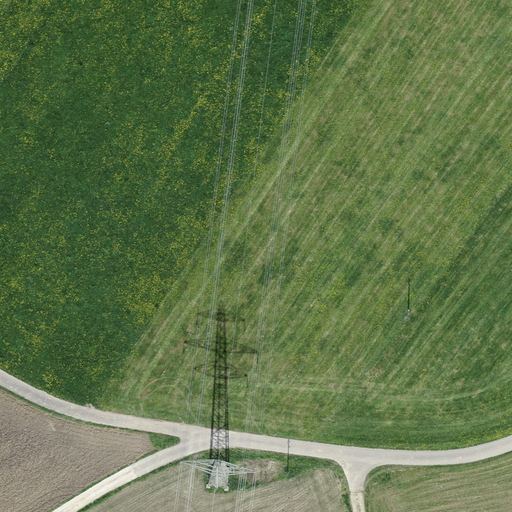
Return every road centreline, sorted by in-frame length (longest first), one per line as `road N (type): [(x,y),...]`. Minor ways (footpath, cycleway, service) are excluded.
road 1 (residential): [(511,441),(439,457),(194,435)]
road 2 (track): [(194,435),(96,418),(0,377)]
road 3 (track): [(194,435),(64,511)]
